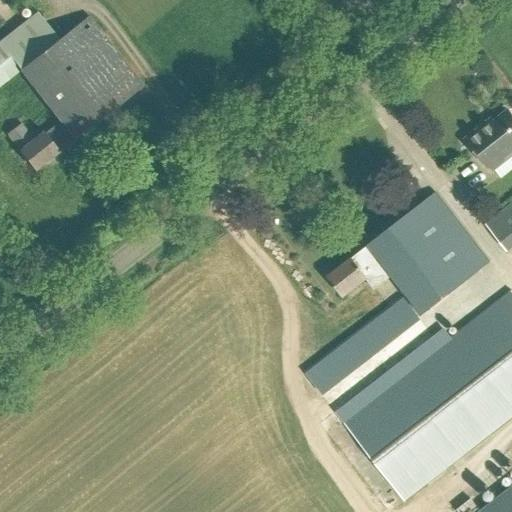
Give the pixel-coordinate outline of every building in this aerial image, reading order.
[(76,142),(74,139),(129,97),(142,86),(88,17),(58,40),(36,12),(0,40),(0,86),(20,70),(60,121),(45,133),(43,131),(37,135),(33,130),(28,134),(20,124),(6,134),(18,150),(17,150),(33,171),(59,151),(57,149),(62,145),(66,150),(76,142)] [(480,127),(464,139),(473,150),(476,154),(479,152),(492,170),(505,160),(503,157),(511,150),(511,115),(508,110),(483,130),(480,127)] [(368,248),(353,260),(352,258),(327,277),(343,297),(367,279),(371,285),(374,289),(391,276),(422,315),(490,262),(435,192),(405,216),(369,244),(367,246),(368,248)] [(511,204),(486,225),(506,250),(511,245),(511,204)] [(511,291),(384,390),(343,423),(404,500),(445,468),(511,415),(511,291)] [(394,306),(381,321),(394,332),(407,317),(394,306)] [(511,511),(511,492),(486,511),(511,511)] [(459,511),(480,511),(470,498),(457,509),(459,511)]
